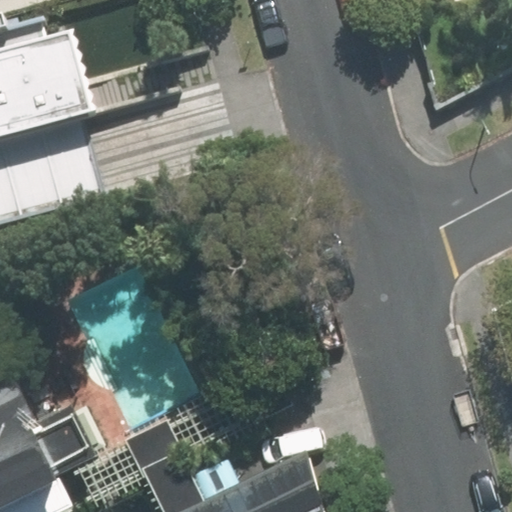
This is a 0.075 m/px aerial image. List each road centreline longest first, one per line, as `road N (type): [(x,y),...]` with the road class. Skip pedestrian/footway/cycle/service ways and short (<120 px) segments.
road 1 (residential): [(448,511),(378,254)]
road 2 (residential): [(378,254),(306,0)]
road 3 (residential): [(378,254),(511,184)]
